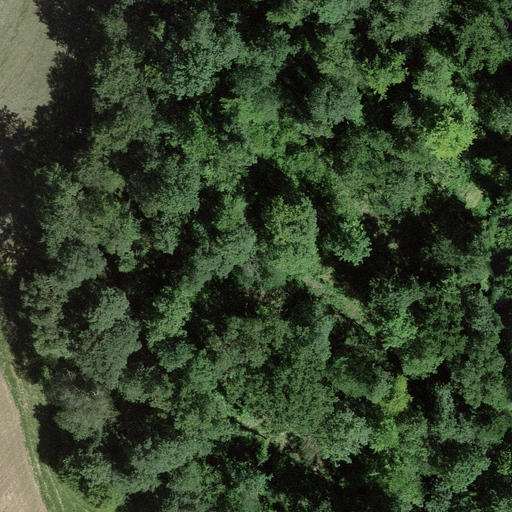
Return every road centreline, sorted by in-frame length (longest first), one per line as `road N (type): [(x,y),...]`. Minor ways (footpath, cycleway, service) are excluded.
road 1 (motorway): [(0,387),(237,0)]
road 2 (track): [(511,162),(339,378),(292,415)]
road 3 (motorway): [(90,0),(0,147)]
